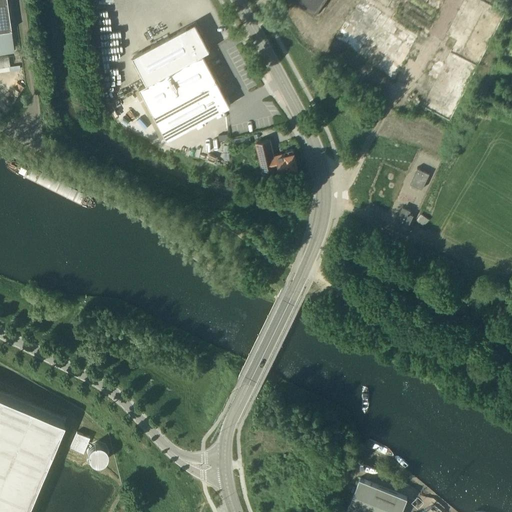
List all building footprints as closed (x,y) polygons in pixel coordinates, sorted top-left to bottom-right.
[(0,0),(0,53),(14,51),(7,0),(0,0)] [(295,0),(315,14),(324,0),(295,0)] [(395,80),(417,37),(365,0),(360,0),(334,38),(395,80)] [(203,52),(210,49),(195,21),(134,54),(148,82),(203,52)] [(445,46),(452,49),(456,40),(449,37),(445,46)] [(155,112),(217,78),(203,52),(148,82),(140,86),(154,112),(155,112)] [(449,120),(476,67),(450,52),(445,63),(436,59),(427,75),(436,80),(422,106),(449,120)] [(0,58),(0,66),(8,66),(8,58),(0,58)] [(168,138),(231,104),(227,97),(227,96),(222,86),(221,87),(217,78),(155,112),(168,138)] [(280,165),(281,173),(290,171),(290,173),(299,171),(298,168),(297,162),(300,161),(299,156),(296,156),(295,152),(294,148),(285,150),(286,152),(274,155),(270,138),(258,141),(258,143),(257,144),(263,169),(280,165)] [(430,173),(417,167),(410,183),(422,189),(430,173)] [(412,215),(408,213),(410,209),(404,206),(398,219),(404,222),(405,220),(409,221),(412,215)] [(0,511),(24,511),(64,420),(0,392),(0,511)] [(70,447),(83,452),(90,437),(77,431),(70,447)] [(348,507),(362,511),(400,511),(407,495),(360,477),(348,507)]
